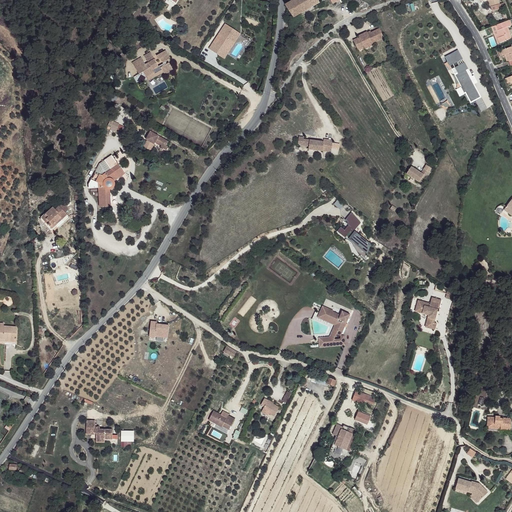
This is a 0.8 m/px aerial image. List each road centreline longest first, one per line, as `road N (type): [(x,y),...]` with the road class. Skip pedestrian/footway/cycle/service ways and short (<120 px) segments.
road 1 (residential): [(140,282),(237,348),(313,364),(453,419)]
road 2 (tertiary): [(140,282),(250,127),(280,0)]
road 3 (tertiary): [(0,466),(76,347),(140,282)]
road 4 (unknown): [(150,267),(195,288),(259,240),(339,210)]
road 5 (unknown): [(157,207),(128,249),(101,234),(90,186),(114,144)]
road 6 (unknown): [(341,375),(302,467),(350,511)]
road 7 (unknown): [(447,417),(453,383),(445,305),(424,293)]
road 8 (residential): [(511,115),(456,0)]
